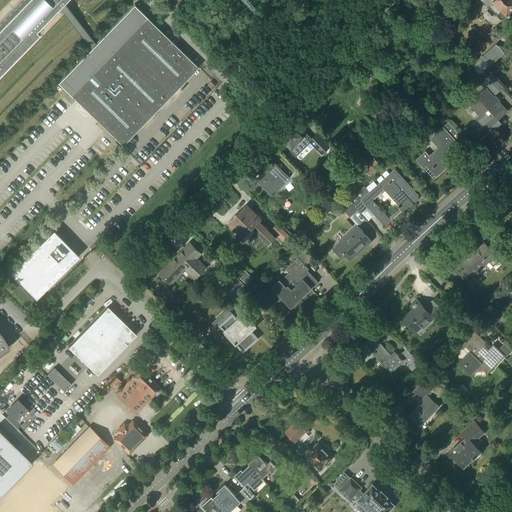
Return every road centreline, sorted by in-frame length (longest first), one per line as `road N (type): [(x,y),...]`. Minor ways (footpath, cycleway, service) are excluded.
road 1 (residential): [(119,281),(395,0)]
road 2 (tertiary): [(294,357),(511,156)]
road 3 (residential): [(460,511),(294,357)]
road 4 (unclassified): [(242,404),(119,281)]
road 5 (residential): [(0,404),(119,281)]
road 6 (unclassified): [(119,281),(96,270),(33,328),(0,300)]
road 7 (tertiary): [(151,489),(242,404)]
